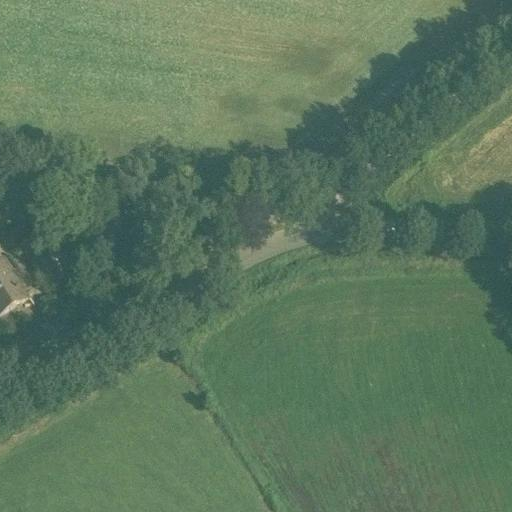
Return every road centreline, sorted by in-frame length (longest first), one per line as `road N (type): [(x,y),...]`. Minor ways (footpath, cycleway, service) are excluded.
road 1 (tertiary): [(0,410),(239,261),(298,235),(345,225),(511,234)]
road 2 (track): [(298,235),(292,223),(229,218),(0,213)]
road 3 (track): [(298,235),(355,176),(511,51)]
